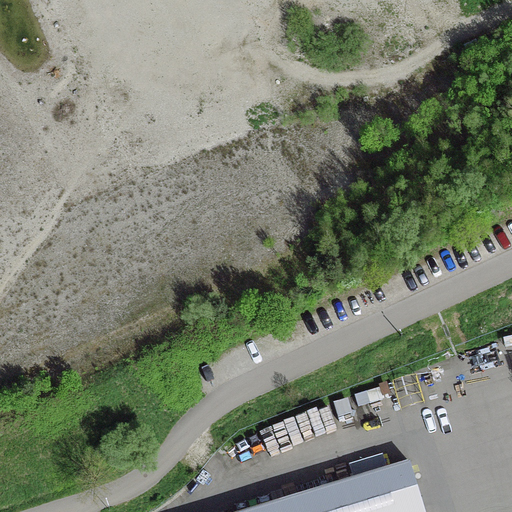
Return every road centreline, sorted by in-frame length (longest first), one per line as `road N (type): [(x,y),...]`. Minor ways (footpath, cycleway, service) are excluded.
road 1 (residential): [(253,382),(511,264)]
road 2 (residential): [(253,382),(197,418),(127,487),(54,511)]
